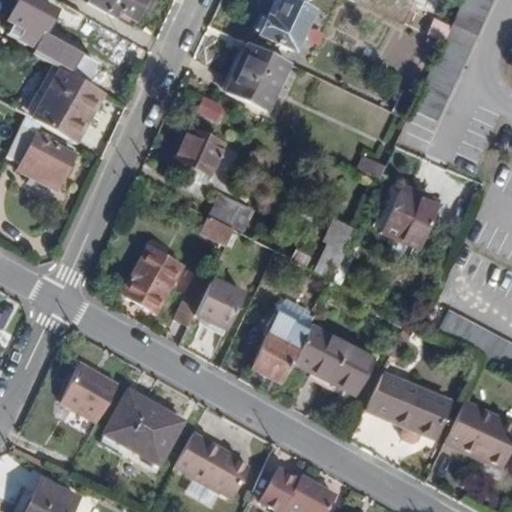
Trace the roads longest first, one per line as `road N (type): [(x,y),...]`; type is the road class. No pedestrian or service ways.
road 1 (residential): [(58,301),(438,511)]
road 2 (residential): [(58,301),(198,0)]
road 3 (residential): [(511,0),(468,90),(511,112)]
road 4 (residential): [(0,421),(58,301)]
